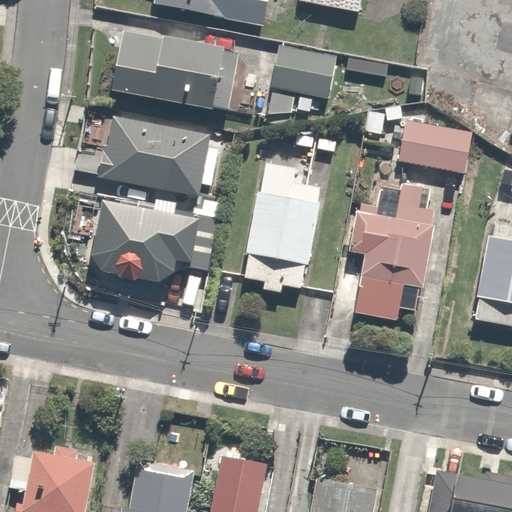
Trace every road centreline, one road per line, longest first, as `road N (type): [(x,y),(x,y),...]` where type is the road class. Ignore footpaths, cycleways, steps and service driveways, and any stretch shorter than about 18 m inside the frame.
road 1 (residential): [(511,420),(0,324)]
road 2 (residential): [(44,0),(0,294)]
